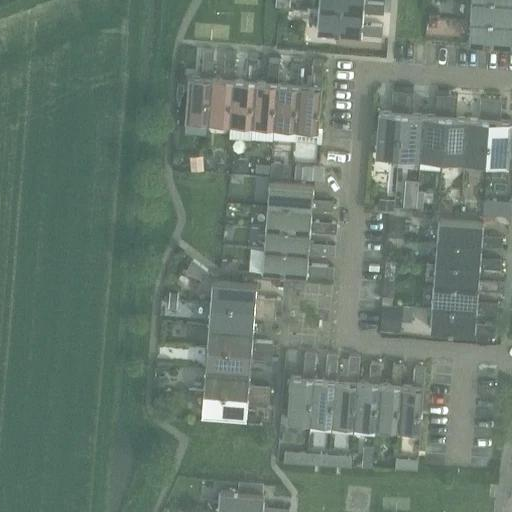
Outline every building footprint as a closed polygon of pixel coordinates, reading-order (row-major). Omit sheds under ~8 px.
[(319,0),(318,8),(363,12),(363,13),(383,14),(384,3),(363,2),(363,0),(319,0)] [(511,1),(494,0),(471,0),(470,21),(511,23),(511,1)] [(362,13),(363,13),(363,12),(318,8),(317,32),(361,35),(381,36),(382,26),(362,24),(362,13)] [(429,18),(428,27),(438,28),(438,18),(429,18)] [(511,23),(470,21),(468,43),(511,46),(511,23)] [(185,120),(208,122),(211,78),(213,78),(215,51),(203,50),(201,77),(188,76),(185,120)] [(211,78),(208,122),(230,123),(233,79),(232,79),(235,52),(224,51),(222,79),(213,78),(211,78)] [(233,79),(230,123),(252,125),(255,80),(256,80),(258,54),(247,53),(245,80),(233,79)] [(255,80),(252,125),(273,127),(277,83),(279,62),(279,56),(268,55),(268,61),(266,82),(256,81),(256,80),(255,80)] [(299,85),(295,128),(318,130),(323,59),(312,58),(310,85),(299,85)] [(277,83),(273,127),(295,128),(299,85),(301,64),(290,63),(288,84),(277,83)] [(378,110),(375,151),(374,155),(398,157),(403,92),(392,91),(391,111),(378,110)] [(403,92),(398,157),(420,159),(423,114),(411,113),(413,93),(403,92)] [(423,114),(420,159),(442,161),(447,96),(446,96),(437,95),(436,95),(434,115),(423,114)] [(447,96),(442,161),(464,162),(467,117),(455,116),(457,97),(448,96),(447,96)] [(467,117),(464,162),(486,164),(491,99),(480,98),(478,118),(467,117)] [(491,99),(486,164),(508,166),(511,121),(499,120),(500,100),(491,99)] [(203,156),(190,157),(191,171),(204,170),(203,156)] [(248,160),(235,158),(234,171),(247,172),(248,160)] [(216,162),(215,171),(224,172),(224,163),(216,162)] [(281,163),(272,162),(271,176),(280,176),(281,163)] [(269,174),(270,164),(256,163),(255,173),(269,174)] [(313,168),(312,180),(323,181),(324,169),(313,168)] [(269,183),(267,205),(311,209),(311,210),(338,211),(339,200),(312,198),(313,186),(269,183)] [(440,198),(440,210),(452,211),(453,199),(440,198)] [(495,214),(510,215),(511,200),(484,198),(482,213),(485,213),(494,214),(495,214)] [(394,200),(380,199),(379,210),(394,211),(394,200)] [(404,199),(403,206),(416,207),(417,200),(404,199)] [(267,205),(265,227),(310,230),(310,232),(335,234),(336,223),(310,221),(311,210),(311,209),(267,205)] [(485,213),(484,222),(495,223),(495,214),(494,214),(485,213)] [(438,220),(436,242),(480,245),(480,246),(501,248),(502,237),(481,236),(482,223),(438,220)] [(403,237),(404,223),(390,222),(389,236),(403,237)] [(265,227),(264,249),(308,253),(308,254),(333,255),(334,244),(309,242),(309,232),(310,232),(310,230),(265,227)] [(436,242),(435,264),(479,267),(479,269),(499,270),(500,259),(480,258),(480,247),(480,246),(480,245),(436,242)] [(307,264),(308,254),(308,253),(264,249),(262,272),(285,274),(331,277),(332,266),(307,264)] [(221,259),(220,268),(223,269),(229,269),(237,270),(238,261),(223,260),(221,259)] [(435,264),(433,287),(477,290),(504,292),(505,282),(478,280),(479,269),(479,267),(435,264)] [(211,281),(209,305),(275,309),(275,308),(281,308),(282,299),(256,297),(257,284),(211,281)] [(433,287),(432,308),(475,311),(475,312),(476,312),(496,314),(497,303),(476,301),(477,290),(433,287)] [(161,296),(160,308),(171,309),(172,297),(161,296)] [(382,303),(382,305),(393,305),(393,297),(388,296),(383,296),(382,303)] [(209,305),(208,327),(253,330),(254,318),(274,319),(275,309),(209,305)] [(475,323),(476,312),(475,312),(475,311),(432,308),(430,331),(474,334),(495,335),(496,324),(475,323)] [(208,327),(206,349),(271,353),(272,342),(252,341),(253,330),(208,327)] [(206,349),(204,370),(250,374),(251,362),(271,363),(271,353),(206,349)] [(286,421),(308,422),(312,377),(313,378),(315,353),(304,352),(302,378),(290,377),(286,421)] [(312,377),(308,422),(330,424),(334,379),(335,379),(337,354),(326,353),(324,379),(313,378),(312,377)] [(334,379),(330,424),(352,426),(356,381),(357,381),(359,356),(348,355),(346,381),(335,380),(335,379),(334,379)] [(356,381),(352,426),(374,427),(377,382),(379,383),(380,363),(370,362),(368,383),(357,382),(357,381),(356,381)] [(377,382),(374,427),(396,429),(399,384),(401,384),(402,365),(392,364),(390,384),(379,383),(377,382)] [(399,384),(396,429),(419,431),(423,387),(424,367),(414,366),(412,386),(401,385),(401,384),(399,384)] [(204,370),(203,392),(268,397),(269,386),(249,385),(250,374),(204,370)] [(157,376),(156,388),(167,388),(168,377),(157,376)] [(267,407),(268,397),(203,392),(201,414),(246,417),(247,406),(267,407)] [(298,452),(297,462),(306,462),(307,452),(298,452)] [(320,453),(319,463),(328,464),(328,456),(328,454),(320,453)] [(342,455),(341,464),(350,464),(350,455),(342,455)] [(363,456),(362,466),(372,467),(373,457),(363,456)] [(396,457),(395,468),(417,469),(418,459),(417,459),(396,457)] [(219,490),(217,511),(288,511),(289,508),(262,506),(264,486),(239,484),(238,492),(219,490)]
